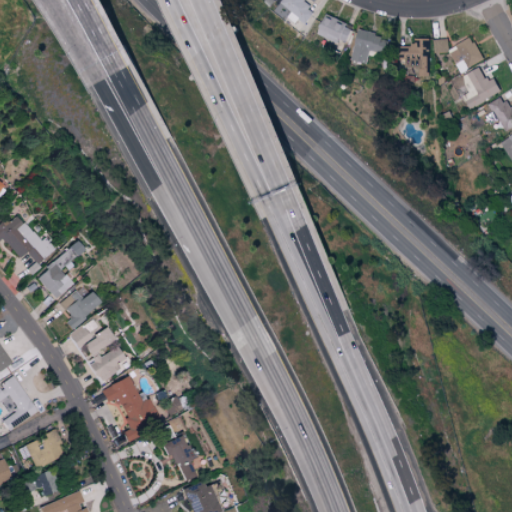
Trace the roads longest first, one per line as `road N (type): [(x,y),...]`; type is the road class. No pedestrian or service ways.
road 1 (secondary): [(511,335),(158,0)]
road 2 (motorway): [(120,102),(210,249),(337,511)]
road 3 (motorway): [(422,511),(292,227)]
road 4 (motorway): [(292,227),(184,0)]
road 5 (residential): [(0,297),(35,340),(125,511)]
road 6 (motorway): [(292,227),(205,0)]
road 7 (motorway): [(51,0),(120,102)]
